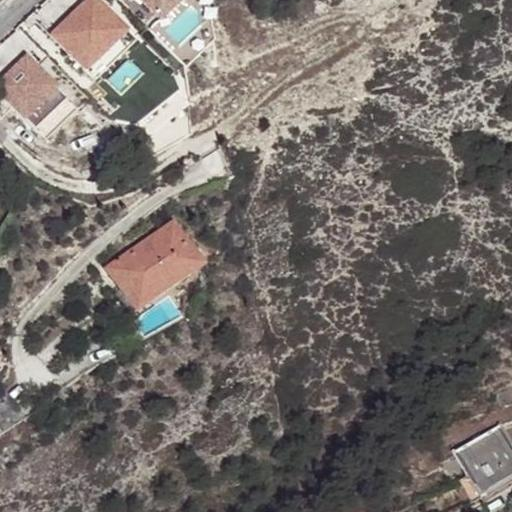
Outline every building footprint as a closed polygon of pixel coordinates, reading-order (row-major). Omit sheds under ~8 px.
[(95,0),(89,0),(50,37),(84,73),(126,33),(95,0)] [(138,0),(160,23),(185,0),(138,0)] [(126,33),(84,73),(93,83),(135,42),(126,33)] [(0,82),(0,96),(44,140),(79,109),(28,55),(0,82)] [(171,222),(104,269),(134,312),(202,265),(171,222)] [(93,325),(90,327),(96,337),(99,334),(93,325)] [(96,337),(90,327),(84,330),(87,334),(81,336),(84,339),(80,340),(84,346),(96,337)] [(478,503),(511,483),(511,453),(499,431),(453,459),(478,503)]
